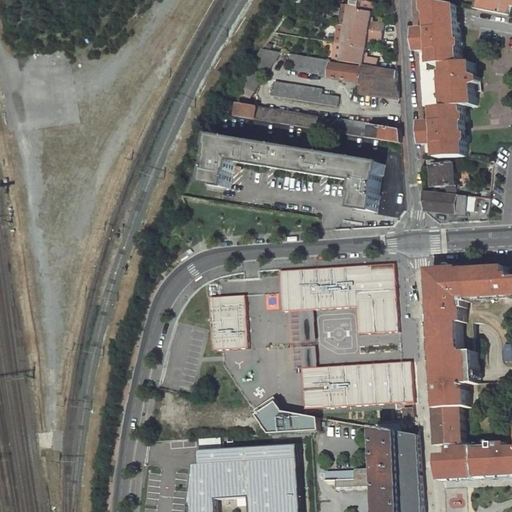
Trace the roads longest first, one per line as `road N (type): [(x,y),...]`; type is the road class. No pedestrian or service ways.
road 1 (unclassified): [(120,511),(156,321),(183,275),(234,254),(418,242)]
road 2 (residential): [(402,0),(418,242)]
